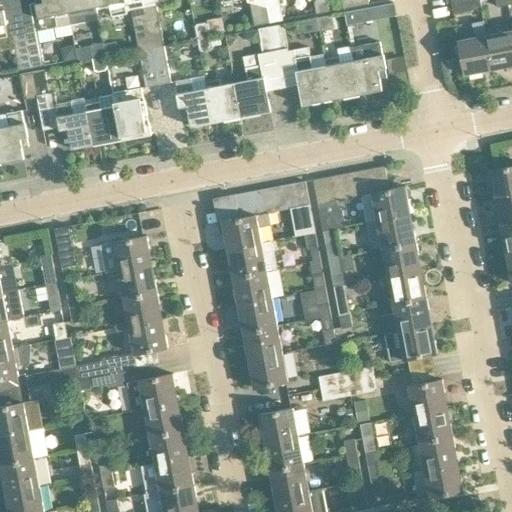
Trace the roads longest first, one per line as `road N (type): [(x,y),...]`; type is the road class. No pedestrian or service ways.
road 1 (residential): [(511,490),(437,134)]
road 2 (residential): [(235,511),(172,184)]
road 3 (residential): [(172,184),(437,134)]
road 4 (residential): [(0,217),(172,184)]
road 5 (residential): [(437,134),(412,0)]
